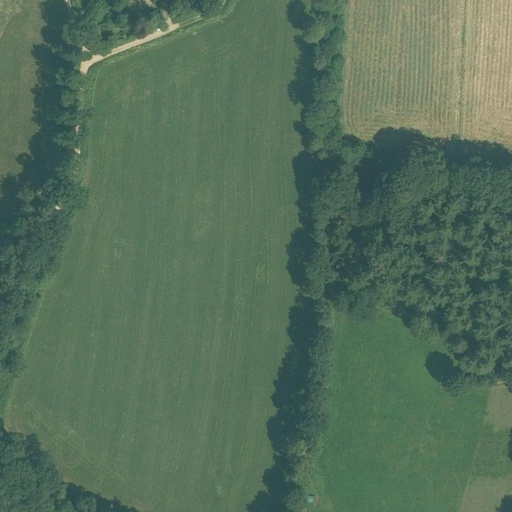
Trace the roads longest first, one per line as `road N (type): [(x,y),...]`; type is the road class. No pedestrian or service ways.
road 1 (track): [(80,61),(71,182),(30,236),(0,312)]
road 2 (track): [(222,0),(80,61)]
